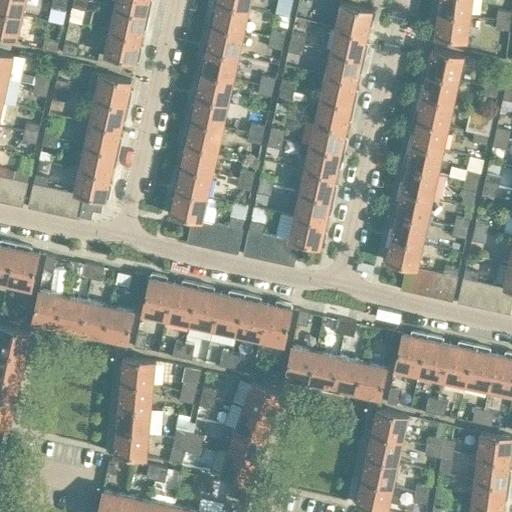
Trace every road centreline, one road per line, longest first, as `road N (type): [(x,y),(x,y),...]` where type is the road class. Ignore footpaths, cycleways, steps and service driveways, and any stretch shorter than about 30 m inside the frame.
road 1 (unclassified): [(339,280),(403,0)]
road 2 (unclassified): [(176,0),(125,230)]
road 3 (residential): [(339,280),(238,266),(157,247),(125,230)]
road 4 (residential): [(511,328),(339,280)]
road 5 (residential): [(77,511),(84,480),(16,466),(6,511)]
road 6 (residential): [(125,230),(86,233),(0,213)]
